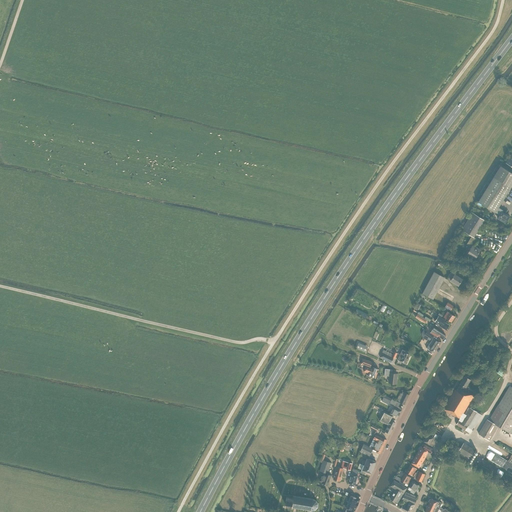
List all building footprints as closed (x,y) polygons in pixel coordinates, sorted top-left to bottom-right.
[(478,202),(495,212),(500,214),(498,218),(505,223),(509,216),(502,211),(503,210),(498,207),(511,185),(511,172),(501,166),(478,202)] [(474,237),(484,220),(473,213),(462,230),(472,236),(474,237)] [(471,247),(467,254),(475,259),(480,250),(473,245),(477,239),(474,237),(472,236),(467,244),(471,247)] [(423,293),(433,299),(444,278),(434,272),(423,293)] [(448,276),(452,278),(450,280),(458,285),(462,279),(454,274),(450,272),(448,276)] [(453,306),(448,302),(444,307),(450,311),(453,306)] [(455,316),(447,311),(444,317),(451,322),(455,316)] [(445,322),(445,321),(441,318),(438,315),(437,316),(435,314),(434,316),(435,322),(439,324),(438,325),(446,330),(449,325),(445,322)] [(440,332),(437,330),(434,335),(437,337),(438,335),(443,339),(445,335),(440,331),(440,332)] [(427,331),(424,335),(431,339),(434,335),(427,331)] [(429,350),(434,353),(441,341),(437,338),(436,339),(434,337),(427,348),(429,349),(429,350)] [(361,344),(358,343),(358,344),(356,348),(359,349),(365,352),(367,349),(360,347),(361,344)] [(405,351),(402,349),(397,360),(405,364),(411,353),(405,350),(405,351)] [(379,357),(391,362),(393,358),(395,359),(397,353),(394,352),(392,357),(382,352),(379,357)] [(372,362),(362,359),(360,364),(370,368),(372,362)] [(369,369),(367,375),(370,376),(375,378),(379,369),(373,367),(372,370),(369,369)] [(384,376),(390,376),(389,383),(396,384),(397,373),(392,373),(392,369),(385,369),(384,376)] [(455,389),(443,409),(455,416),(460,418),(456,424),(465,430),(471,433),(482,415),(476,411),(470,407),(466,414),(463,413),(474,394),(464,389),(470,379),(464,376),(456,390),(455,389)] [(511,387),(510,386),(489,421),(487,420),(479,435),(489,441),(498,426),(511,434),(511,431),(511,387)] [(401,393),(400,393),(396,401),(404,405),(409,395),(402,392),(401,393)] [(385,395),(383,399),(382,399),(382,401),(389,405),(390,403),(392,399),(385,395)] [(398,407),(394,405),(390,413),(398,417),(401,411),(402,409),(398,407)] [(392,429),(393,427),(393,426),(395,422),(391,420),(393,416),(384,411),(379,420),(388,425),(385,431),(390,433),(392,429)] [(373,448),(376,450),(376,452),(380,454),(386,440),(375,435),(369,447),(373,448)] [(424,442),(429,445),(432,447),(437,439),(434,437),(433,438),(428,435),(424,442)] [(476,450),(463,443),(456,455),(468,463),(476,450)] [(360,452),(369,456),(373,448),(369,447),(363,444),(360,452)] [(423,447),(421,446),(421,447),(420,446),(418,449),(419,449),(411,463),(419,468),(426,455),(427,456),(429,454),(430,455),(432,452),(431,452),(433,449),(425,444),(423,447)] [(511,471),(511,461),(503,456),(499,463),(507,468),(508,467),(511,468),(510,470),(511,471)] [(360,472),(365,474),(366,471),(371,473),(376,462),(367,458),(366,461),(364,465),(363,465),(360,472)] [(331,463),(323,460),(322,465),(320,471),(322,472),(319,481),(322,482),(322,483),(328,485),(331,475),(328,474),(331,463)] [(341,468),(337,466),(333,479),(340,481),(343,468),(350,470),(352,463),(343,461),(341,468)] [(414,467),(410,465),(406,472),(410,475),(412,476),(416,469),(414,468),(414,467)] [(358,471),(356,470),(353,469),(351,473),(349,483),(355,485),(358,475),(357,475),(358,471)] [(420,472),(418,471),(415,475),(416,473),(415,472),(413,476),(414,477),(414,478),(416,479),(421,481),(424,474),(420,472)] [(411,477),(405,474),(401,481),(407,484),(411,477)] [(404,486),(404,485),(399,481),(400,480),(397,478),(395,481),(394,480),(391,486),(396,489),(390,499),(395,502),(397,503),(406,488),(404,486)] [(408,486),(412,489),(410,492),(413,494),(415,491),(419,484),(412,480),(408,486)] [(293,496),(288,495),(288,497),(286,497),(285,504),(291,505),(291,507),(311,511),(312,511),(313,511),(314,510),(315,510),(316,509),(317,508),(317,507),(318,506),(318,505),(318,504),(318,503),(317,503),(317,502),(317,501),(316,501),(316,500),(315,500),(314,499),(313,499),(293,496)] [(343,504),(342,506),(355,511),(360,499),(356,497),(351,495),(347,506),(343,504)] [(406,507),(402,505),(401,509),(406,511),(410,511),(414,504),(416,499),(404,495),(402,499),(409,502),(406,507)] [(442,511),(449,511),(445,508),(443,510),(440,507),(442,503),(438,501),(438,502),(431,498),(428,504),(439,509),(442,511)]
